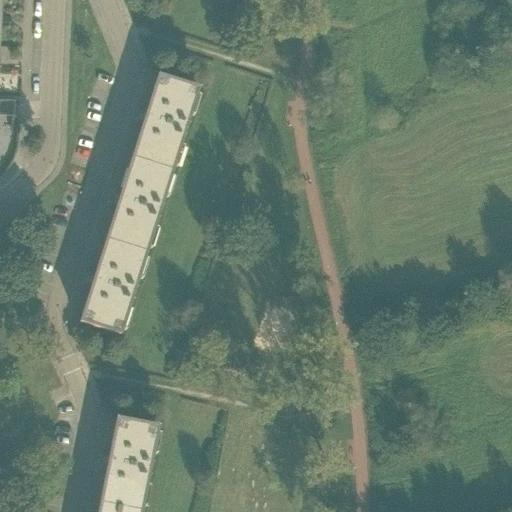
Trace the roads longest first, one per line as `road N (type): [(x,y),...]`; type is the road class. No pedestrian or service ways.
road 1 (residential): [(68,511),(89,413),(51,321),(120,93),(124,49),(102,0)]
road 2 (residential): [(0,196),(43,154),(52,0)]
